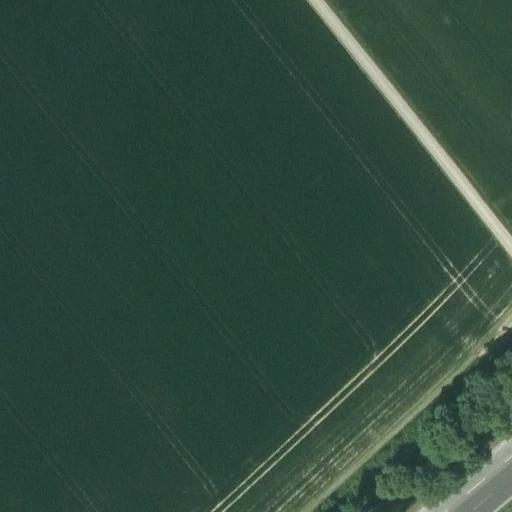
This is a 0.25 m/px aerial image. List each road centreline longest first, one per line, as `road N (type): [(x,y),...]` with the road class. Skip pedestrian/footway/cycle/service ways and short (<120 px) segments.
road 1 (track): [(511,246),(317,0)]
road 2 (track): [(306,511),(511,320)]
